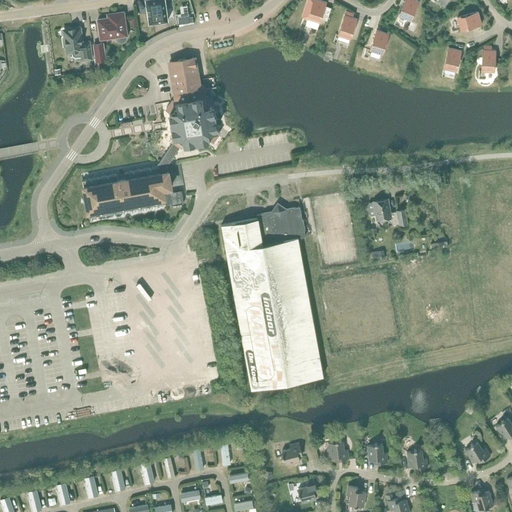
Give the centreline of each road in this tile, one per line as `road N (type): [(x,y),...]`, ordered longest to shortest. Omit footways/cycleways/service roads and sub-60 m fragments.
road 1 (residential): [(48,247),(46,191),(133,68),(167,41),(246,24),(282,0)]
road 2 (unclassified): [(288,180),(212,192),(174,244),(105,237),(57,246)]
road 3 (residential): [(511,452),(482,472),(431,484),(341,469),(327,482),(328,511)]
